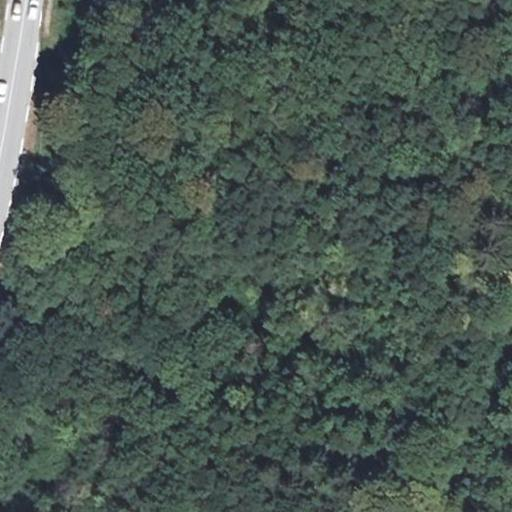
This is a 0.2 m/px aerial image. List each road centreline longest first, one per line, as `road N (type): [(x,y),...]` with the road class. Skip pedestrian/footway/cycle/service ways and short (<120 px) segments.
road 1 (track): [(445,511),(464,436),(511,330)]
road 2 (secondary): [(27,0),(0,188)]
